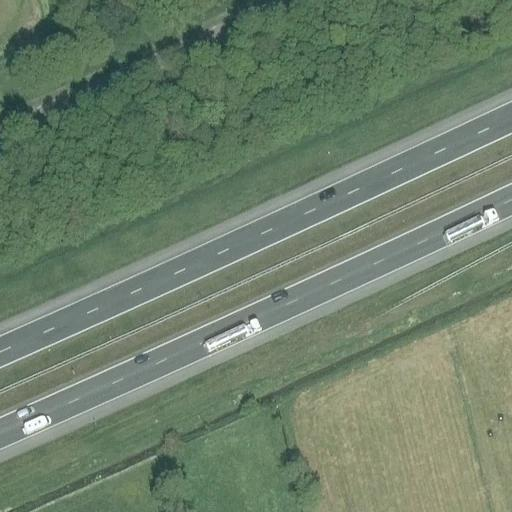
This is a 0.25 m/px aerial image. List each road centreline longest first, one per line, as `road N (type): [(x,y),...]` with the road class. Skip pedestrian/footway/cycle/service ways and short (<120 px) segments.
road 1 (motorway): [(511,115),(0,350)]
road 2 (motorway): [(0,433),(511,198)]
road 3 (unclassified): [(282,0),(0,129)]
